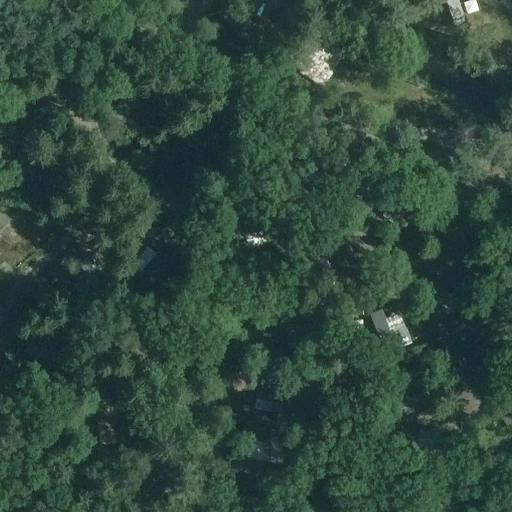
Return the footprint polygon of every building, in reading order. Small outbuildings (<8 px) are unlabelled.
[(511,42),(511,30),(496,24),(492,34),(511,42)] [(300,75),(328,89),(351,44),(324,29),(300,75)] [(216,135),(184,128),(177,161),(209,169),(216,135)] [(167,147),(150,144),(143,171),(159,175),(167,147)] [(400,193),(390,206),(400,215),(411,202),(400,193)] [(281,208),(268,214),(274,224),(286,218),(281,208)] [(371,268),(361,277),(369,286),(379,278),(371,268)] [(470,324),(491,311),(484,300),(463,313),(470,324)] [(350,315),(362,315),(362,305),(350,306),(350,315)] [(381,330),(373,333),(380,351),(403,342),(392,312),(377,318),(381,330)] [(386,391),(391,411),(424,401),(418,382),(386,391)] [(413,438),(399,438),(399,452),(413,451),(413,438)] [(460,468),(444,469),(445,480),(461,478),(460,468)] [(407,482),(395,484),(396,493),(408,491),(407,482)]
